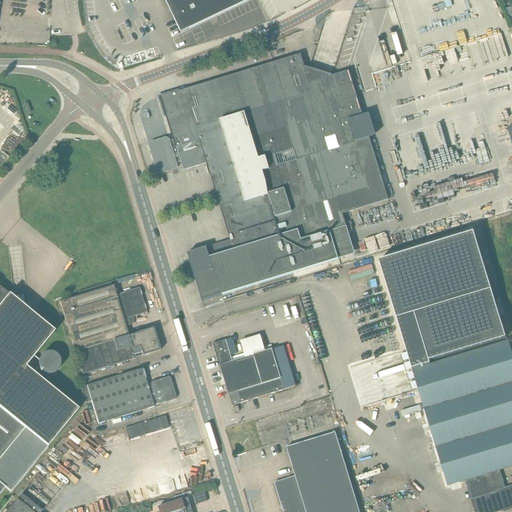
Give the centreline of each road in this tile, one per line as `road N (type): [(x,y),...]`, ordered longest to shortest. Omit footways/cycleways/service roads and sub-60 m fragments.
road 1 (secondary): [(239,511),(129,157)]
road 2 (unclassified): [(102,95),(262,39),(329,0)]
road 3 (unclassified): [(0,196),(81,105)]
